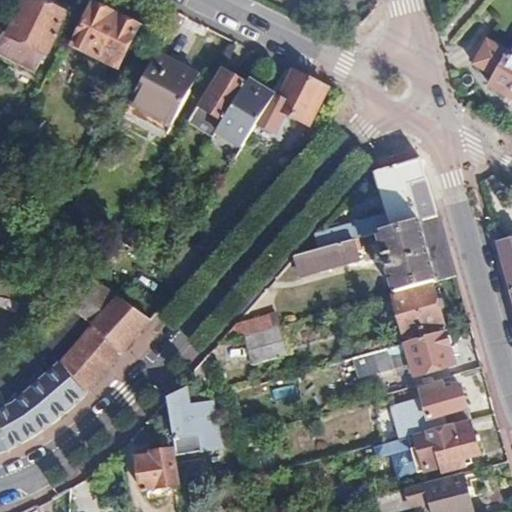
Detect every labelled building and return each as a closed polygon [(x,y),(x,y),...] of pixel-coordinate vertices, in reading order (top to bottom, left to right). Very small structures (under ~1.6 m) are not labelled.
[(69,15),(36,0),(25,0),(10,34),(51,53),(69,15)] [(142,28),(96,5),(76,46),(121,69),(142,28)] [(498,76),(492,86),(511,97),(511,51),(511,53),(489,40),(476,63),(498,76)] [(156,56),(133,100),(174,122),(192,89),(187,86),(193,75),(156,56)] [(213,140),(219,131),(246,84),(222,71),(201,108),(198,107),(188,125),(213,140)] [(312,124),(331,89),(295,71),(282,98),(278,96),(261,122),(280,131),(291,113),(312,124)] [(245,147),(261,122),(278,96),(250,79),(246,84),(219,131),(245,147)] [(422,158),(378,172),(391,213),(316,236),(320,250),(358,239),(377,233),(439,214),(422,158)] [(504,207),(511,199),(511,194),(498,180),(488,189),(504,207)] [(457,278),(439,214),(377,233),(383,256),(379,257),(381,266),(386,265),(395,295),(434,284),(457,278)] [(320,250),(297,257),(301,275),(360,259),(358,251),(362,250),(358,239),(320,250)] [(511,239),(500,243),(511,288),(511,239)] [(125,353),(153,319),(85,271),(67,298),(100,326),(96,331),(125,353)] [(445,325),(434,287),(395,298),(406,337),(445,325)] [(281,314),(236,326),(218,347),(285,328),(281,314)] [(88,395),(125,353),(96,331),(61,372),(88,395)] [(457,366),(447,332),(408,344),(401,346),(366,356),(371,373),(413,361),(418,377),(457,366)] [(352,351),(354,360),(363,358),(361,348),(352,351)] [(75,407),(88,395),(61,372),(11,409),(0,413),(0,455),(11,451),(33,440),(58,422),(75,407)] [(470,421),(472,420),(461,385),(446,389),(444,384),(377,404),(389,442),(470,421)] [(189,393),(169,402),(180,466),(205,461),(204,453),(224,449),(215,405),(200,408),(201,415),(193,416),(189,393)] [(479,455),(470,421),(389,442),(375,446),(379,459),(394,455),(400,478),(444,468),(445,472),(466,466),(465,459),(479,455)] [(176,452),(141,459),(145,494),(182,489),(176,452)] [(429,486),(428,483),(379,497),(383,511),(387,511),(433,499),(436,511),(475,511),(489,508),(484,492),(470,496),(465,477),(429,486)]
